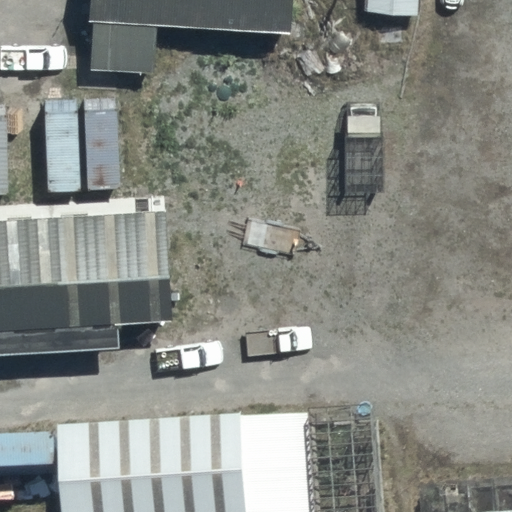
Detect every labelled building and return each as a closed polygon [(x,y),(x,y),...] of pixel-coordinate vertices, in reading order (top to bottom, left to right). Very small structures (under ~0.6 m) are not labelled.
[(298,0),(92,0),(92,68),(158,76),(156,26),(298,29),(298,0)] [(415,0),(368,0),(368,35),(415,36),(415,0)] [(160,194),(0,203),(0,334),(174,324),(160,194)] [(387,511),(379,425),(67,440),(70,511),(387,511)] [(511,511),(511,486),(420,494),(420,511),(511,511)]
